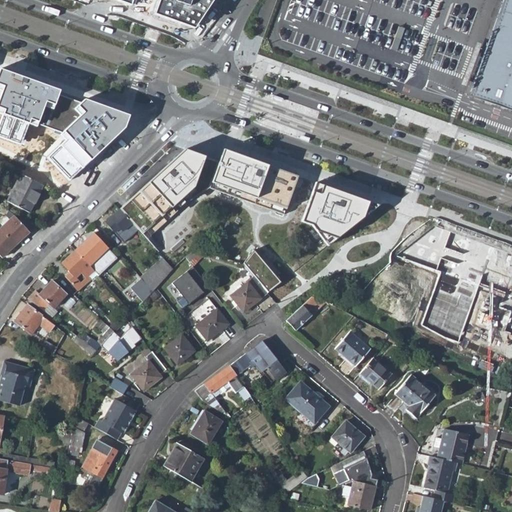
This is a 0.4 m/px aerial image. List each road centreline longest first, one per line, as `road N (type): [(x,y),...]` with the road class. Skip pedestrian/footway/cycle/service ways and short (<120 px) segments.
road 1 (primary): [(196,115),(237,122),(511,221)]
road 2 (primary): [(511,176),(252,82),(207,55)]
road 3 (residential): [(0,307),(177,111)]
road 4 (residential): [(110,511),(172,399),(267,326)]
road 5 (residential): [(388,511),(398,464),(386,430),(267,326)]
road 6 (primary): [(0,33),(164,96)]
road 7 (primary): [(181,54),(21,0)]
road 8 (unknown): [(0,131),(120,174)]
